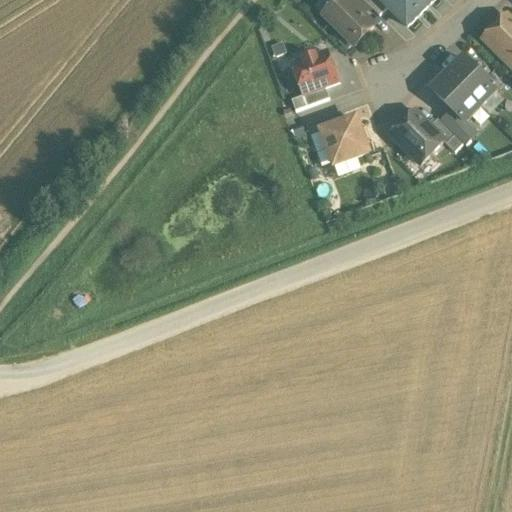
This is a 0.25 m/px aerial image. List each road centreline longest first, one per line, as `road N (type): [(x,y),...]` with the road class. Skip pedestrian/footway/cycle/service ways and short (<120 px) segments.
road 1 (track): [(213,0),(0,259)]
road 2 (residential): [(489,0),(386,79)]
